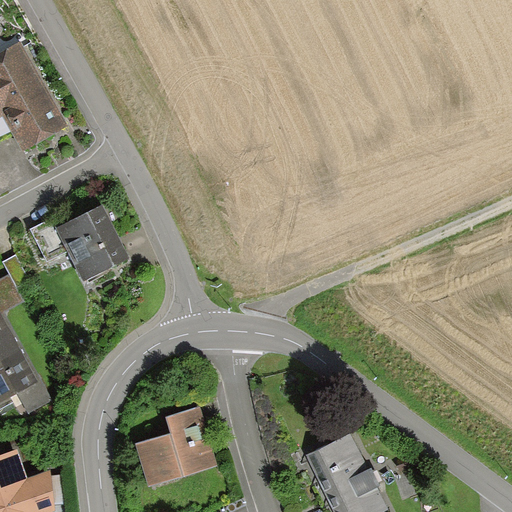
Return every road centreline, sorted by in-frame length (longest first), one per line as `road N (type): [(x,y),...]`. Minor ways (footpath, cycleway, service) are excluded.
road 1 (residential): [(511,500),(297,343),(230,331)]
road 2 (track): [(511,199),(287,298),(256,332)]
road 3 (residential): [(194,331),(135,359),(109,395),(98,445),(103,511)]
road 4 (residential): [(126,149),(188,284),(194,331)]
road 5 (residential): [(230,331),(270,511)]
road 6 (residential): [(43,0),(126,149)]
road 7 (residential): [(126,149),(0,217)]
